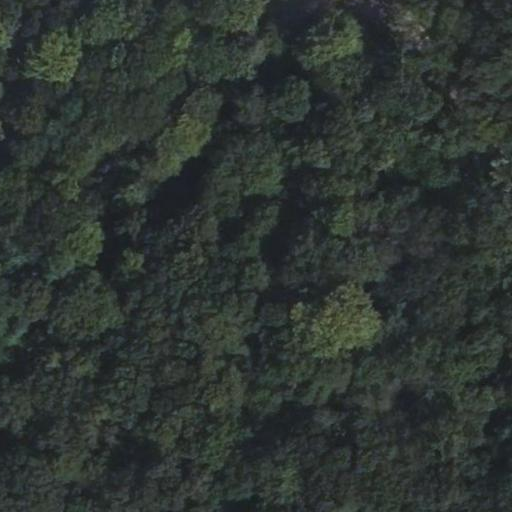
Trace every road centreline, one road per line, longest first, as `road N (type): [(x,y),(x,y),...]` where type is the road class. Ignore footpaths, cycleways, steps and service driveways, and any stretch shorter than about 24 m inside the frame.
road 1 (unknown): [(259,60),(0,356)]
road 2 (unknown): [(379,0),(511,120)]
